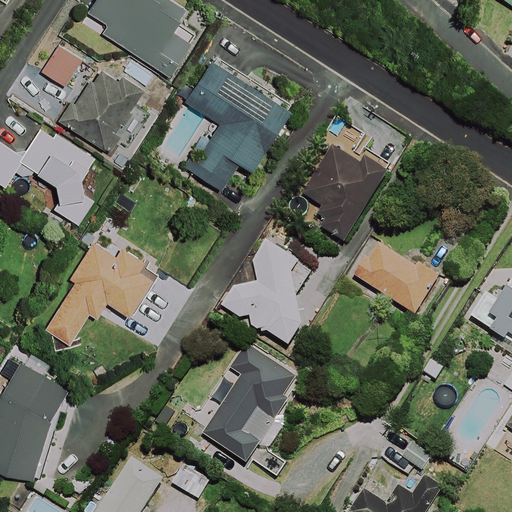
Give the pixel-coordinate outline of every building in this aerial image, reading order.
[(98,0),(90,12),(109,25),(104,32),(169,76),(191,44),(174,32),(189,9),(176,0),(98,0)] [(84,56),(61,42),(44,72),(67,86),(84,56)] [(289,109),(211,62),(186,103),(221,124),(205,151),(197,146),(185,167),(222,189),(239,162),(253,170),(289,109)] [(147,89),(108,64),(96,84),(92,82),(75,108),(70,104),(59,120),(107,151),(147,89)] [(97,159),(56,132),(52,137),(39,128),(22,154),(0,139),(0,183),(7,188),(15,176),(36,173),(56,186),(59,200),(53,209),(79,226),(95,200),(87,195),(85,178),(97,159)] [(363,165),(335,147),(305,195),(328,209),(318,224),(347,243),(391,173),(367,158),(363,165)] [(252,317),(253,327),(267,336),(269,332),(291,346),(309,319),(296,272),(301,263),(267,241),(254,262),(259,282),(235,287),(223,307),(242,319),(252,317)] [(418,268),(377,241),(355,276),(416,314),(441,274),(422,262),(418,268)] [(107,252),(93,243),(72,279),(75,281),(46,329),(70,343),(89,312),(97,317),(106,301),(132,316),(154,278),(139,269),(144,262),(113,243),(107,252)] [(502,320),(494,330),(508,341),(511,335),(511,286),(493,313),(502,320)] [(304,378),(246,343),(231,367),(243,375),(235,388),(224,382),(211,404),(220,410),(204,435),(249,462),(262,441),(271,427),(273,428),(304,378)] [(0,371),(0,374),(11,380),(3,396),(0,404),(0,465),(33,476),(52,417),(68,387),(48,376),(54,365),(31,352),(25,363),(22,362),(20,365),(8,358),(0,371)] [(285,466),(263,452),(257,461),(279,475),(285,466)] [(144,511),(165,480),(132,458),(97,511),(144,511)] [(222,485),(186,463),(175,482),(211,504),(222,485)] [(385,487),(371,479),(350,511),(427,511),(444,487),(427,477),(415,496),(400,487),(396,494),(385,487)] [(65,511),(35,495),(25,511),(65,511)]
